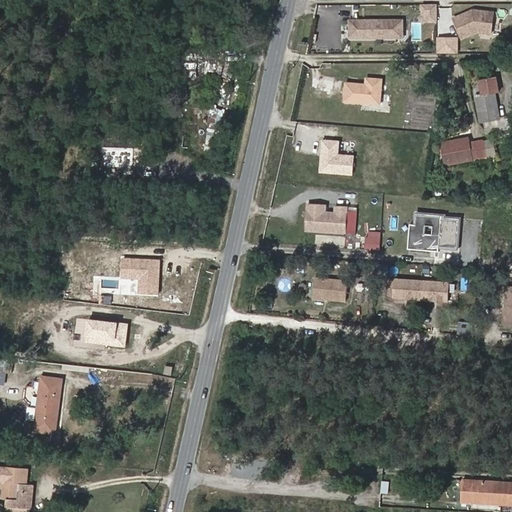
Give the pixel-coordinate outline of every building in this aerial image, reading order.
[(437,14),(437,4),(422,4),(422,14),(426,14),(437,14)] [(473,10),(453,18),(462,38),(476,32),(491,33),(494,12),(473,10)] [(350,38),(377,38),(377,36),(356,36),(352,32),(352,20),(350,20),(350,38)] [(403,20),(352,20),(352,32),(356,36),(377,36),(377,38),(395,38),(395,31),(403,30),(403,20)] [(458,38),(436,37),(436,53),(457,54),(458,38)] [(196,61),(185,61),(185,75),(196,75),(196,61)] [(366,76),(366,82),(365,84),(355,83),(355,82),(345,81),(344,100),(380,102),(382,77),(366,76)] [(499,118),(495,93),(499,92),(496,76),(480,79),(483,95),(475,96),(480,122),(485,121),(491,120),(499,118)] [(215,106),(211,115),(221,119),(224,110),(215,106)] [(501,129),(499,118),(491,120),(492,125),(494,131),(498,130),(501,129)] [(487,157),(484,140),(470,143),(469,138),(459,140),(459,142),(441,145),(444,164),(487,157)] [(336,159),(338,143),(321,142),(319,175),(351,177),(352,161),(336,159)] [(327,205),(308,204),(307,230),(347,232),(348,206),(340,205),(339,212),(336,212),(326,211),(327,205)] [(356,214),(348,213),(347,232),(356,232),(356,214)] [(445,215),(417,213),(416,224),(414,245),(432,247),(432,242),(440,242),(439,248),(458,249),(460,218),(445,217),(445,215)] [(414,245),(416,224),(411,224),(409,249),(439,251),(439,248),(440,242),(432,242),(432,247),(414,245)] [(366,238),(366,250),(381,251),(381,239),(366,238)] [(159,260),(122,257),(120,279),(138,280),(137,292),(157,294),(159,260)] [(349,279),(313,276),(311,300),(347,303),(349,279)] [(451,283),(390,278),(388,300),(449,305),(451,283)] [(128,324),(86,319),(83,343),(125,348),(128,324)] [(0,383),(7,384),(10,360),(0,358),(0,383)] [(172,375),(173,367),(165,366),(164,374),(172,375)] [(55,433),(62,379),(42,377),(35,430),(55,433)] [(32,509),(34,484),(26,484),(28,469),(0,466),(0,498),(8,499),(7,507),(31,509),(32,509)] [(511,482),(462,479),(461,501),(511,504),(511,482)] [(379,492),(388,493),(388,481),(380,480),(379,492)]
